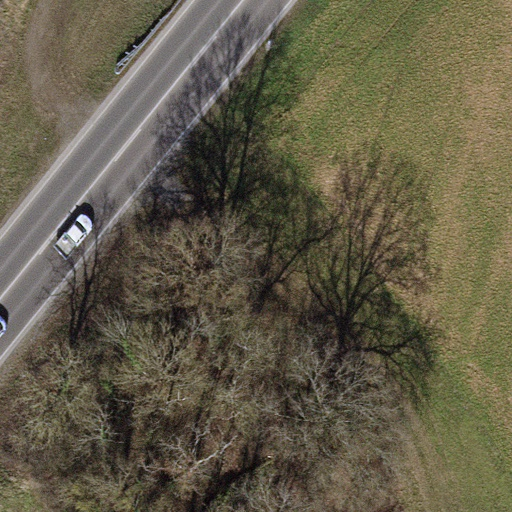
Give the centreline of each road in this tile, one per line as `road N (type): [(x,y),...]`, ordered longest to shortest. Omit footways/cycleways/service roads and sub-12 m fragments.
road 1 (track): [(46,511),(230,260),(62,77),(66,0)]
road 2 (primary): [(0,301),(245,0)]
